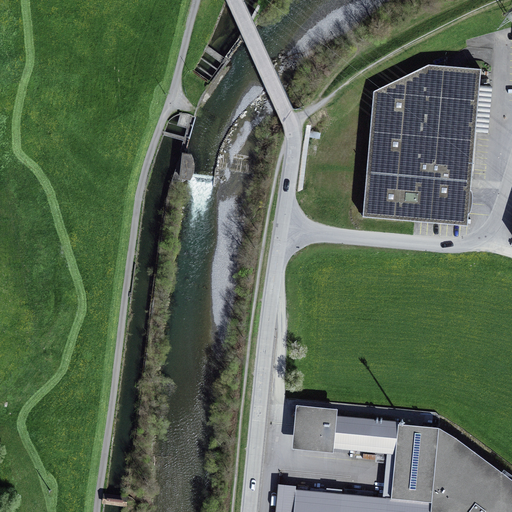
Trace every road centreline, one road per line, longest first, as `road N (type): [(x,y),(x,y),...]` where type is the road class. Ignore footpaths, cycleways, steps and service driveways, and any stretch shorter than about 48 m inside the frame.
road 1 (track): [(198,0),(142,187),(103,511)]
road 2 (unclassified): [(281,229),(249,511)]
road 3 (unclassified): [(281,229),(454,245),(493,225),(511,182)]
road 4 (unclassified): [(233,0),(290,125),(281,229)]
